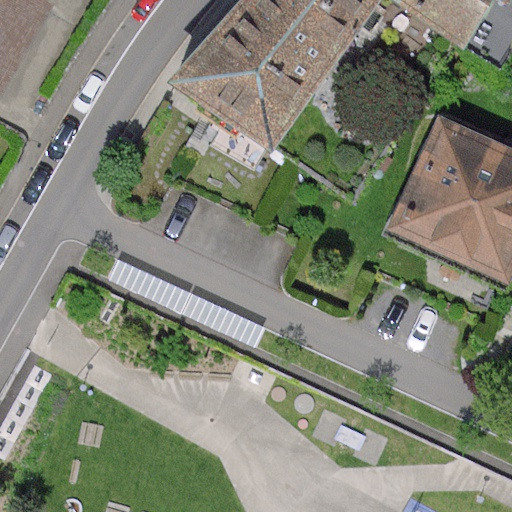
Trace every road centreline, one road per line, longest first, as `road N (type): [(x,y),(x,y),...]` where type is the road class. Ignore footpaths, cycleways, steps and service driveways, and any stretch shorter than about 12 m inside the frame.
road 1 (residential): [(53,213),(511,432)]
road 2 (residential): [(206,0),(53,213)]
